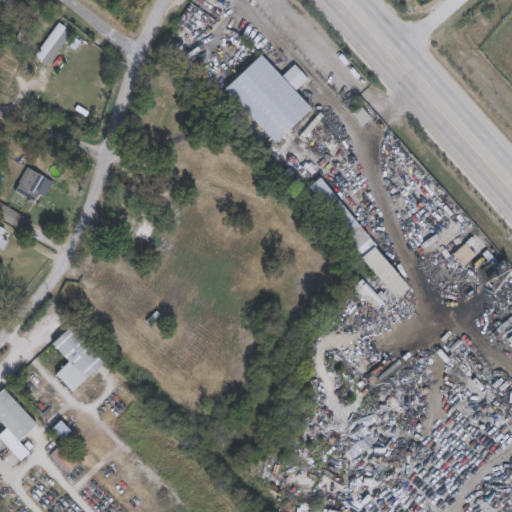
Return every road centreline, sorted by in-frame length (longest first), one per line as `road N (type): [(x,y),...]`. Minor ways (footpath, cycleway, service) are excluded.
road 1 (residential): [(162,0),(90,203),(55,276),(0,338)]
road 2 (primary): [(339,0),(511,195)]
